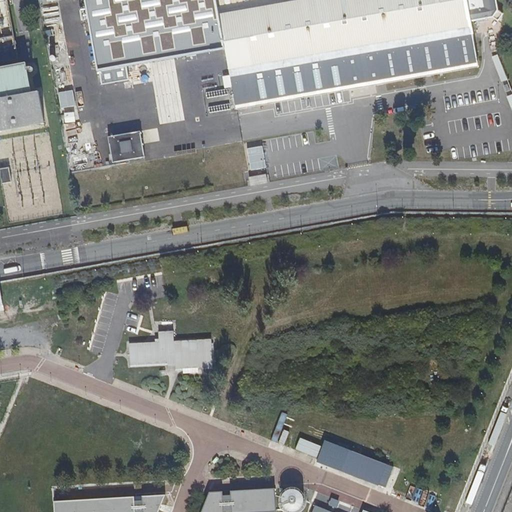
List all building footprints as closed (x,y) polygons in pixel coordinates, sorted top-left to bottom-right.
[(87,0),(101,69),(226,49),(216,0),(87,0)] [(216,0),(226,49),(237,108),(237,110),(479,67),(471,22),(486,20),(493,18),(498,21),(503,14),(498,11),(496,0),(216,0)] [(0,131),(45,123),(40,92),(33,93),(28,65),(0,69),(0,131)] [(60,91),(61,106),(77,104),(75,89),(60,91)] [(114,160),(146,157),(143,130),(111,134),(114,160)] [(11,169),(0,171),(3,185),(13,184),(11,169)] [(265,175),(249,178),(250,187),(267,184),(265,175)] [(7,287),(11,313),(48,309),(45,283),(7,287)] [(180,334),(211,330),(209,314),(178,319),(180,334)] [(174,331),(159,332),(159,339),(155,339),(155,342),(129,343),(131,365),(168,363),(168,366),(176,365),(176,369),(213,367),(212,338),(174,340),(174,331)] [(302,436),(297,447),(318,457),(323,445),(302,436)] [(342,474),(393,490),(401,466),(350,449),(342,474)] [(355,511),(360,499),(324,485),(315,506),(330,511),(355,511)] [(209,492),(201,511),(224,511),(232,511),(231,511),(276,511),(276,488),(230,491),(231,494),(223,495),(223,491),(209,492)] [(296,489),(293,489),(290,489),(288,490),(285,492),(283,494),(282,496),(281,499),(281,502),(282,504),(283,507),(285,509),(287,511),(290,511),(291,511),(294,511),(295,511),(298,511),(300,510),(302,507),(304,505),(304,502),(304,500),(304,497),(303,494),(301,492),(299,490),(296,489)] [(511,511),(511,489),(502,511),(511,511)] [(158,511),(166,495),(142,496),(142,500),(135,500),(134,497),(54,501),(54,511),(158,511)]
